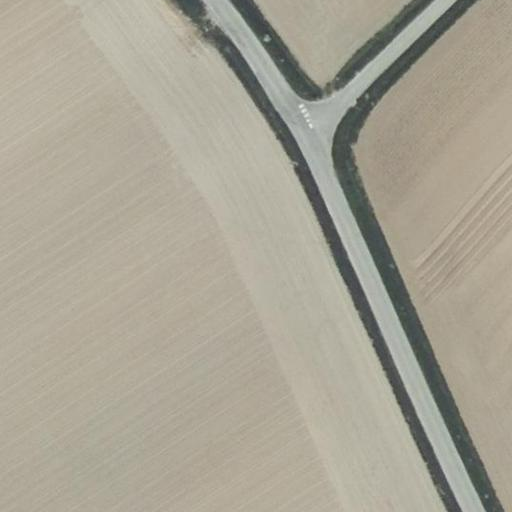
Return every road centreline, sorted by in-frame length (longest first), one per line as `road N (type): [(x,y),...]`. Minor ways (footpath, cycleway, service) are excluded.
road 1 (unclassified): [(474,511),(304,137)]
road 2 (unclassified): [(445,0),(304,137)]
road 3 (unclassified): [(304,137),(215,0)]
